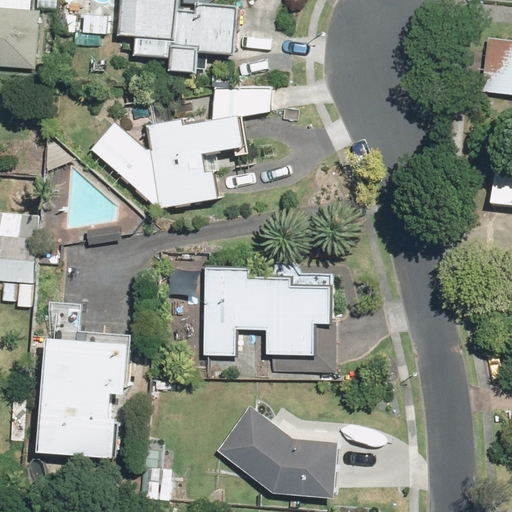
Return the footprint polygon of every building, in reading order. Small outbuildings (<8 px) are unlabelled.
[(240,13),(177,7),(177,0),(123,0),(120,51),(136,52),(135,61),(237,69),(240,13)] [(0,11),(0,69),(46,72),(50,15),(0,11)] [(482,64),(487,98),(511,98),(511,46),(507,45),(482,64)] [(273,111),(269,89),(213,86),(209,121),(144,124),(153,159),(118,123),(93,149),(157,211),(192,205),(218,199),(209,153),(245,149),(240,118),(273,111)] [(493,212),(511,212),(511,182),(494,181),(493,212)] [(42,214),(0,212),(0,281),(41,282),(42,214)] [(270,335),(269,362),(319,362),(320,335),(341,335),(342,278),(245,277),(245,272),(209,271),(207,364),(243,364),(244,334),(270,335)] [(44,346),(38,457),(124,461),(133,354),(44,346)] [(218,456),(274,499),(334,504),(339,443),(300,440),(250,407),(218,456)]
